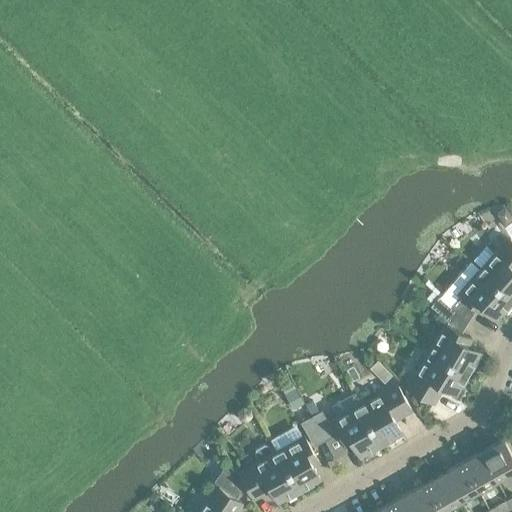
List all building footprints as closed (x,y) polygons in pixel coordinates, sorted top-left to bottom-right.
[(511,216),(505,207),(496,213),(504,223),(511,216)] [(496,251),(480,269),(511,297),(511,239),(510,238),(497,252),(496,251)] [(456,277),(439,296),(468,321),(477,309),(481,312),(486,307),(497,316),(503,309),(505,311),(511,304),(509,303),(511,299),(511,297),(480,269),(471,261),(456,277)] [(441,329),(429,350),(468,372),(470,367),(472,368),(477,361),(475,359),(480,351),(467,344),(471,338),(461,332),(468,321),(439,296),(433,291),(427,298),(433,303),(431,305),(449,320),(443,330),(441,329)] [(468,372),(429,350),(417,370),(419,371),(409,388),(433,402),(443,385),(455,393),(460,385),(462,386),(467,378),(465,377),(468,372)] [(378,358),(370,366),(375,371),(383,364),(378,358)] [(293,382),(283,388),(285,392),(285,393),(293,408),(304,402),(293,382)] [(379,392),(358,404),(380,443),(385,440),(386,442),(394,438),(393,436),(401,431),(394,418),(411,409),(397,384),(380,394),(379,392)] [(313,415),(311,416),(324,439),(334,433),(317,403),(308,408),(313,415)] [(380,443),(358,404),(338,416),(338,418),(332,421),(346,445),(352,442),(359,454),(367,450),(369,452),(377,448),(375,445),(380,443)] [(324,439),(311,416),(301,422),(314,444),(324,439)] [(298,438),(277,450),(299,489),(304,485),(305,488),(313,484),(311,481),(319,477),(312,464),(319,461),(305,436),(299,440),(298,438)] [(511,454),(503,438),(480,451),(496,481),(511,472),(511,464),(511,462),(511,461),(511,454)] [(299,489),(277,450),(273,452),(269,444),(265,443),(255,448),(254,453),(259,460),(256,462),(257,463),(240,473),(253,497),(270,488),(278,500),(286,496),(287,498),(295,494),(294,491),(299,489)] [(480,451),(462,461),(479,491),(496,481),(480,451)] [(462,461),(444,471),(461,501),(479,491),(462,461)] [(444,471),(426,481),(443,511),(461,501),(444,471)] [(426,481),(409,491),(420,511),(440,511),(443,511),(426,481)] [(206,500),(198,511),(233,511),(242,501),(219,485),(208,501),(206,500)] [(420,511),(409,491),(391,501),(397,511),(420,511)] [(397,511),(391,501),(373,511),(397,511)]
